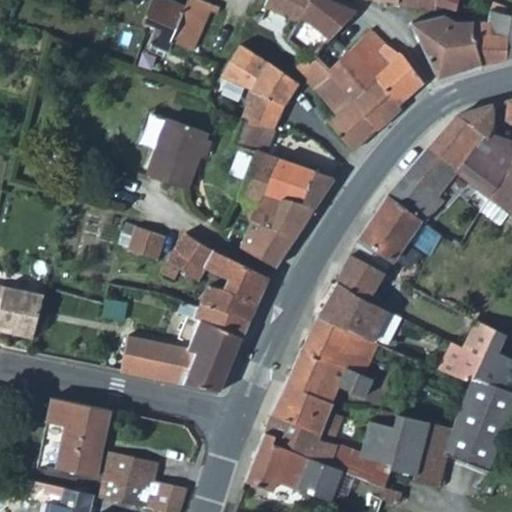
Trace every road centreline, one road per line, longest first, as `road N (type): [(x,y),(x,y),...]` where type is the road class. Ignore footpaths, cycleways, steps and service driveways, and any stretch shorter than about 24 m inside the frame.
road 1 (secondary): [(229,420),(333,219),(373,162),(444,97),(511,75)]
road 2 (residential): [(0,367),(229,420)]
